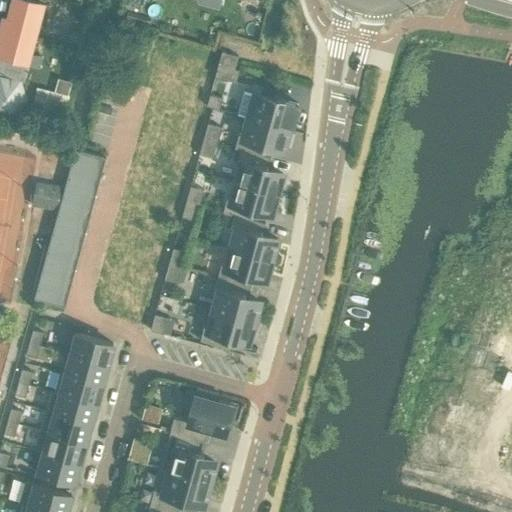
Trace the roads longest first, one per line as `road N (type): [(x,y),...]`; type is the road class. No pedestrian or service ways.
road 1 (tertiary): [(276,399),(313,260),(338,103)]
road 2 (residential): [(276,399),(139,367),(93,511)]
